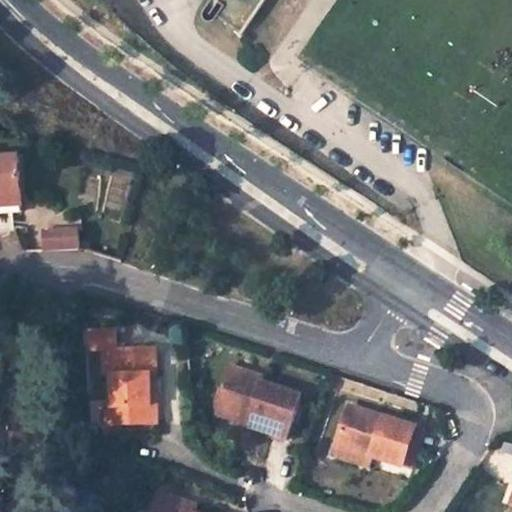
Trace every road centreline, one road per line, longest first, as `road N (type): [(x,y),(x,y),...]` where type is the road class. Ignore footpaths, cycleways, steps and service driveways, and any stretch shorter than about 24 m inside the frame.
road 1 (primary): [(2,4),(36,57),(208,187),(394,304)]
road 2 (primary): [(415,277),(183,142),(2,4)]
road 3 (residential): [(361,350),(96,274),(33,274)]
road 4 (residential): [(361,350),(459,384),(475,402),(474,434),(424,511)]
road 5 (residential): [(33,274),(23,511)]
road 6 (primary): [(394,304),(511,379)]
